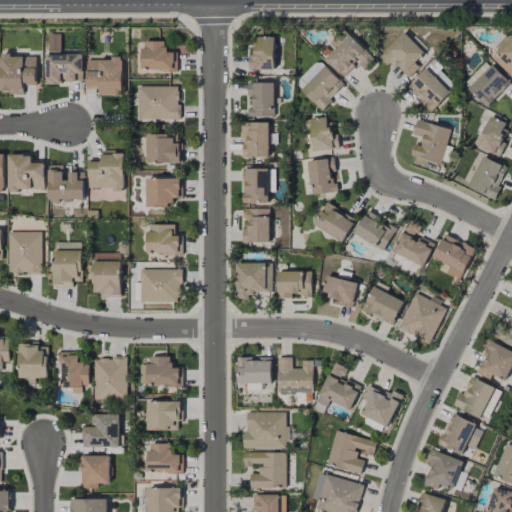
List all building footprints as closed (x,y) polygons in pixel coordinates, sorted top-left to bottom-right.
[(330,43),(335,49),(325,58),(343,77),(358,63),(363,68),(373,59),(345,30),(330,43)] [(407,79),(419,67),(415,63),(425,52),(403,32),(381,55),(407,79)] [(82,54),(60,54),(60,34),(47,34),(47,84),(63,84),(63,81),(83,81),(82,54)] [(511,35),(491,56),(511,78),(511,77),(511,35)] [(275,37),(255,37),(255,55),(249,55),(249,69),(275,69),(275,37)] [(166,41),(143,41),(142,70),(176,70),(176,52),(165,52),(166,41)] [(36,85),(36,55),(0,56),(0,59),(1,93),(23,93),(23,85),(36,85)] [(100,95),(122,95),(122,56),(111,57),(111,59),(86,60),(87,88),(99,88),(100,95)] [(345,85),(319,60),(295,84),(322,109),(345,85)] [(485,107),(510,84),(488,60),(463,83),(485,107)] [(450,92),(426,68),(407,87),(432,111),(450,92)] [(450,91),(455,87),(439,70),(435,74),(450,91)] [(274,83),(247,83),(247,96),(252,96),(252,107),(248,107),(248,116),(274,116),(274,83)] [(179,86),(138,87),(138,120),(179,119),(179,86)] [(477,146),(500,156),(506,142),(500,139),(507,124),(490,116),(477,146)] [(339,150),(338,134),(332,134),(331,119),(311,120),(312,151),(339,150)] [(411,156),(441,164),(450,128),(417,120),(413,134),(423,137),(420,146),(414,144),(411,156)] [(242,156),(269,157),(269,122),(243,122),(242,156)] [(147,134),(146,162),(182,163),(182,143),(174,143),(174,135),(147,134)] [(124,152),(102,151),(102,159),(89,159),(89,189),(124,189),(124,152)] [(31,161),(31,155),(8,155),(9,190),(45,190),(44,160),(31,161)] [(494,199),(508,168),(483,156),(468,188),(494,199)] [(311,194),(336,192),(334,173),(335,173),(334,158),(308,161),(311,194)] [(63,165),(49,165),(48,200),(84,201),(84,180),(78,180),(78,172),(69,172),(69,180),(63,180),(63,165)] [(275,192),(275,168),(242,169),(243,203),(268,203),(268,192),(275,192)] [(180,178),(146,179),(147,207),(174,206),(174,198),(180,198),(180,178)] [(343,242),(356,220),(327,202),(313,224),(343,242)] [(270,209),(247,209),(247,229),(243,229),(243,242),(270,243),(270,209)] [(384,250),(396,229),(380,220),(381,218),(368,210),(355,234),(384,250)] [(434,244),(416,236),(421,226),(408,220),(394,253),(424,266),(434,244)] [(182,254),(181,235),(174,235),(174,224),(147,225),(148,254),(182,254)] [(41,231),(8,232),(9,273),(42,273),(41,231)] [(434,258),(451,265),(447,274),(462,280),(475,248),(444,234),(434,258)] [(54,243),(54,251),(81,250),(81,242),(54,243)] [(82,251),(53,252),(54,286),(74,286),(73,281),(83,281),(82,251)] [(121,297),(120,261),(91,262),(92,293),(101,292),(101,297),(121,297)] [(272,263),(236,263),(236,294),(272,295),(272,263)] [(141,269),(140,302),(181,302),(181,270),(141,269)] [(311,272),(278,271),(278,298),(292,298),(292,295),(311,296),(311,272)] [(352,308),(357,282),(326,276),(322,295),(339,298),(338,305),(352,308)] [(393,325),(404,301),(372,287),(362,311),(393,325)] [(432,343),(446,306),(412,293),(399,330),(432,343)] [(511,314),(499,339),(511,345),(511,314)] [(0,371),(2,371),(2,361),(10,361),(10,337),(0,337),(0,371)] [(511,366),(511,350),(490,341),(478,368),(506,381),(511,366)] [(48,347),(39,347),(39,342),(19,343),(20,378),(28,378),(28,384),(36,384),(35,378),(48,378),(48,347)] [(90,385),(90,363),(79,363),(79,352),(60,352),(60,367),(62,367),(62,387),(72,387),(72,393),(83,393),(83,385),(90,385)] [(172,357),(149,356),(148,385),(182,386),(182,368),(171,368),(172,357)] [(238,383),(272,384),(272,358),(238,357),(238,383)] [(293,358),(278,357),(277,392),(313,393),(314,360),(302,360),(302,369),(292,368),(293,358)] [(127,358),(95,358),(94,399),(127,399),(127,358)] [(361,386),(344,378),(348,369),(334,362),(316,402),(327,406),(329,401),(350,410),(361,386)] [(501,390),(470,376),(455,407),(481,419),(488,403),(494,406),(501,390)] [(402,396),(387,389),(385,394),(368,386),(362,399),(366,401),(360,415),(388,427),(402,396)] [(180,401),(146,402),(147,431),(181,430),(180,401)] [(286,412),(245,412),(245,448),(286,449),(286,412)] [(476,425),(453,413),(438,444),(462,455),(476,425)] [(83,427),(83,447),(120,447),(120,414),(91,414),(91,427),(83,427)] [(377,442),(336,431),(327,465),(361,474),(364,460),(355,458),(357,448),(366,450),(365,454),(373,456),(377,442)] [(172,444),(149,443),(148,472),(182,473),(182,454),(172,454),(172,444)] [(511,445),(506,443),(492,476),(511,484),(511,445)] [(437,489),(439,484),(454,489),(463,461),(430,449),(425,463),(430,465),(423,485),(437,489)] [(285,452),(243,453),(244,465),(259,465),(259,473),(250,473),(250,489),(286,488),(285,452)] [(110,483),(110,455),(81,456),(82,489),(99,488),(98,483),(110,483)] [(326,511),(356,511),(364,485),(319,472),(312,498),(319,500),(317,509),(326,511)] [(179,511),(180,488),(147,488),(146,511),(179,511)] [(511,511),(511,492),(493,488),(486,511),(511,511)] [(0,511),(6,511),(10,511),(9,490),(0,490),(0,511)] [(285,511),(285,494),(254,495),(253,511),(285,511)] [(441,511),(444,498),(422,494),(419,511),(441,511)] [(106,511),(106,498),(71,499),(71,511),(106,511)]
